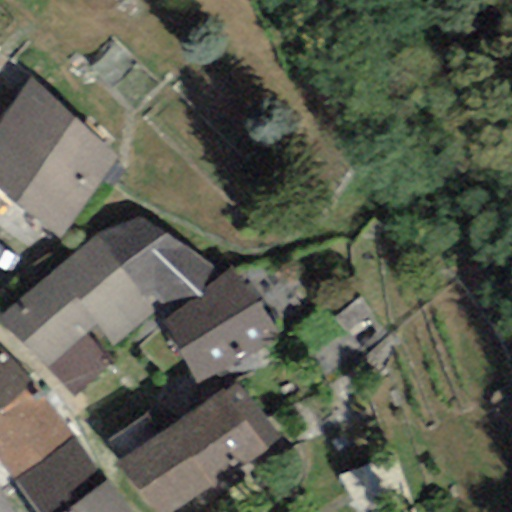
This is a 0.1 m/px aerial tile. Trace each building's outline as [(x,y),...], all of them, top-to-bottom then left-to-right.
[(122,144),(28,77),(0,115),(0,177),(65,224),(122,144)] [(94,231),(0,312),(0,314),(77,390),(115,358),(105,346),(153,303),(164,312),(217,270),(137,216),(94,231)] [(228,264),(217,270),(164,312),(199,372),(282,333),(228,264)] [(71,428),(0,347),(0,452),(15,471),(71,428)] [(165,511),(275,433),(230,371),(119,451),(162,511),(165,511)] [(135,511),(71,428),(15,471),(46,511),(135,511)]
